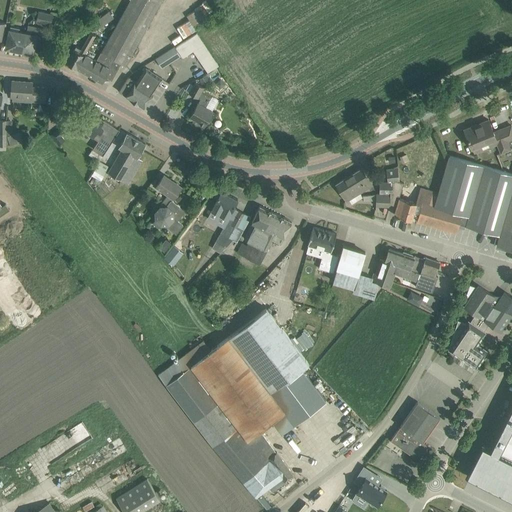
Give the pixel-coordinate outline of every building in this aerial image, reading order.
[(90,75),(102,82),(106,77),(112,80),(120,64),(125,67),(130,58),(161,0),(129,0),(130,0),(107,41),(102,51),(108,55),(103,64),(101,63),(96,71),(95,70),(90,75)] [(186,13),(189,19),(177,27),(182,35),(214,15),(206,1),(186,13)] [(36,21),(51,24),(53,13),(38,10),(36,21)] [(96,20),(101,27),(113,18),(108,11),(96,20)] [(27,31),(25,31),(24,34),(26,35),(23,50),(27,51),(27,52),(31,53),(31,52),(33,52),(39,53),(44,28),(28,25),(27,31)] [(10,29),(6,47),(23,50),(26,35),(24,34),(25,31),(19,30),(20,28),(10,26),(10,29)] [(66,62),(76,67),(85,53),(95,35),(90,32),(81,48),(76,45),(66,62)] [(183,58),(194,50),(208,72),(219,65),(197,33),(176,47),(183,58)] [(162,68),(181,56),(174,46),(156,58),(162,68)] [(76,67),(90,75),(95,70),(96,71),(101,63),(103,64),(108,55),(102,51),(97,60),(85,53),(76,67)] [(129,76),(119,91),(143,107),(162,78),(145,67),(136,81),(129,76)] [(199,79),(203,85),(210,80),(206,75),(199,79)] [(13,99),(31,101),(32,90),(31,90),(32,86),(32,82),(12,80),(11,96),(13,96),(13,99)] [(190,116),(205,125),(213,111),(206,107),(211,97),(201,91),(204,87),(195,82),(189,92),(198,97),(201,98),(190,116)] [(31,101),(45,102),(47,87),(32,86),(31,90),(32,90),(31,101)] [(70,115),(78,103),(60,92),(53,103),(60,108),(53,118),(63,125),(70,115)] [(83,129),(91,134),(101,118),(87,110),(83,110),(75,123),(72,121),(67,129),(78,137),(83,129)] [(101,118),(91,134),(98,139),(93,148),(103,155),(120,129),(104,119),(103,120),(101,118)] [(465,129),(472,147),(495,138),(501,152),(510,148),(511,146),(511,129),(504,133),(502,128),(493,132),(488,119),(465,129)] [(21,131),(7,136),(7,146),(24,140),(21,131)] [(119,147),(122,149),(109,172),(121,179),(134,156),(137,157),(145,143),(127,133),(119,147)] [(102,156),(92,149),(88,155),(99,161),(102,156)] [(438,192),(433,191),(429,203),(423,201),(418,216),(417,221),(457,232),(459,223),(500,234),(511,191),(511,171),(449,154),(438,192)] [(95,170),(103,175),(107,166),(100,162),(95,170)] [(362,168),(349,176),(359,192),(372,184),(362,168)] [(387,182),(381,182),(380,194),(391,194),(391,193),(393,193),(393,179),(399,181),(398,170),(387,171),(387,182)] [(181,186),(164,175),(156,186),(168,195),(160,205),(167,205),(181,186)] [(359,192),(349,176),(336,184),(346,200),(359,192)] [(394,214),(412,219),(413,214),(418,216),(423,201),(429,203),(432,191),(420,187),(416,202),(399,197),(404,182),(399,181),(393,179),(393,193),(391,193),(391,194),(390,204),(397,206),(394,214)] [(212,208),(229,217),(217,240),(226,246),(233,239),(237,241),(251,216),(238,210),(233,207),(238,199),(228,194),(229,192),(221,188),(216,196),(218,197),(212,208)] [(497,244),(511,248),(511,191),(500,234),(497,244)] [(391,194),(380,194),(377,194),(376,205),(389,206),(389,204),(390,204),(391,194)] [(155,205),(152,209),(154,211),(154,220),(161,225),(164,224),(175,233),(182,225),(177,220),(185,211),(179,207),(180,206),(172,199),(167,205),(160,205),(158,207),(155,205)] [(0,201),(0,216),(10,210),(6,203),(2,205),(0,201)] [(249,240),(260,245),(276,213),(260,205),(252,221),(244,238),(249,240)] [(260,245),(267,249),(275,233),(284,237),(292,221),(276,213),(260,245)] [(333,272),(338,255),(331,253),(337,233),(313,226),(308,244),(324,249),(319,268),(333,272)] [(174,245),(164,257),(173,265),(183,252),(174,245)] [(352,292),(365,296),(373,277),(372,277),(359,273),(365,251),(343,245),(333,282),(354,288),(352,292)] [(365,296),(375,299),(379,283),(391,286),(393,281),(392,281),(394,273),(392,272),(397,260),(399,260),(402,253),(389,248),(385,260),(381,258),(376,274),(373,277),(365,296)] [(402,253),(399,260),(397,260),(392,272),(394,273),(417,281),(416,286),(432,292),(438,276),(435,275),(440,262),(426,257),(424,257),(423,260),(415,257),(416,256),(415,256),(414,257),(413,256),(413,255),(403,251),(402,253)] [(29,286),(28,287),(33,294),(34,293),(35,294),(53,282),(47,273),(51,270),(47,264),(36,271),(40,276),(28,284),(29,286)] [(36,295),(34,296),(39,303),(41,302),(42,304),(53,296),(57,301),(67,294),(63,288),(59,291),(53,282),(35,294),(36,295)] [(477,344),(485,332),(484,331),(489,323),(501,331),(511,314),(511,295),(505,291),(498,300),(494,297),(494,295),(478,285),(477,287),(470,286),(466,295),(470,297),(464,306),(475,313),(470,322),(469,321),(467,323),(458,320),(451,343),(453,345),(450,349),(476,367),(487,351),(477,344)] [(283,287),(282,294),(291,297),(293,289),(283,287)] [(203,339),(158,374),(218,451),(256,496),(261,493),(269,487),(271,490),(284,480),(293,474),(260,429),(274,419),(285,410),(294,422),(295,423),(327,399),(303,368),(309,364),(267,307),(211,349),(203,339)] [(391,440),(416,457),(420,457),(427,447),(426,444),(422,441),(440,417),(418,401),(391,440)] [(482,444),(467,475),(511,497),(511,406),(491,449),(482,444)] [(364,466),(354,481),(360,485),(356,491),(356,492),(362,496),(368,500),(374,504),(377,506),(387,490),(378,484),(367,477),(371,471),(364,466)] [(116,497),(125,511),(138,511),(160,498),(147,478),(116,497)] [(54,511),(49,503),(33,511),(54,511)]
